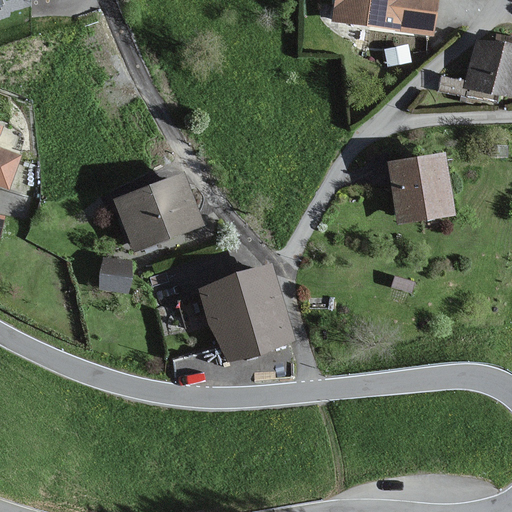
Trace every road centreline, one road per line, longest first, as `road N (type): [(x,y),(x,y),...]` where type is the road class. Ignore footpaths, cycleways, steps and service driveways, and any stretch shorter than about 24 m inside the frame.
road 1 (residential): [(500,0),(338,165),(277,271)]
road 2 (tertiary): [(316,389),(238,397),(140,389),(0,332)]
road 3 (unclassified): [(105,0),(148,100),(277,271)]
road 4 (tertiary): [(511,393),(458,377),(316,389)]
road 5 (unclassified): [(277,271),(316,389)]
